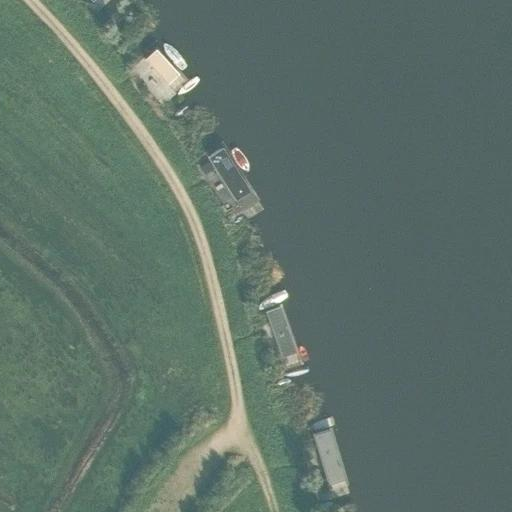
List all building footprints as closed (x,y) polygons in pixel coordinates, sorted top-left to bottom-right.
[(76,0),(94,18),(112,0),(76,0)] [(156,40),(127,65),(163,106),(192,81),(156,40)] [(226,141),(200,156),(240,225),(266,210),(226,141)] [(284,302),(254,311),(275,379),(304,371),(284,302)] [(332,426),(302,435),(321,495),(350,486),(332,426)]
